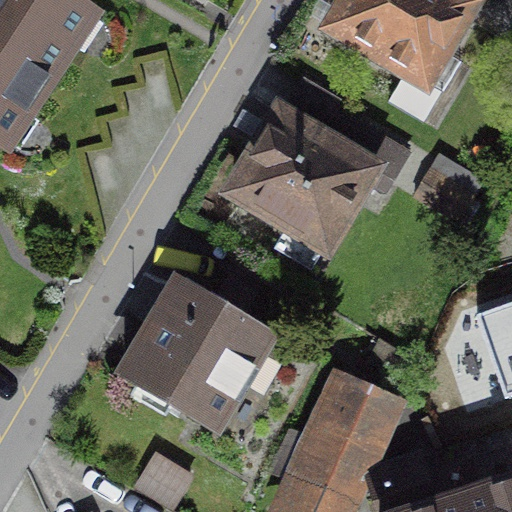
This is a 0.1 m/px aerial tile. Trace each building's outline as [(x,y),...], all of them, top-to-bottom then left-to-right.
[(0,0),(0,153),(21,167),(113,27),(69,0),(0,0)] [(353,0),(326,49),(437,113),(492,17),(462,0),(353,0)] [(227,211),(335,276),(396,176),(288,111),(227,211)] [(461,187),(433,170),(423,186),(450,203),(461,187)] [(231,454),(291,352),(183,289),(123,391),(231,454)] [(337,376),(273,511),(371,511),(417,413),(337,376)] [(461,501),(465,511),(511,511),(511,448),(474,461),(485,493),(461,501)] [(465,511),(461,501),(425,511),(465,511)]
